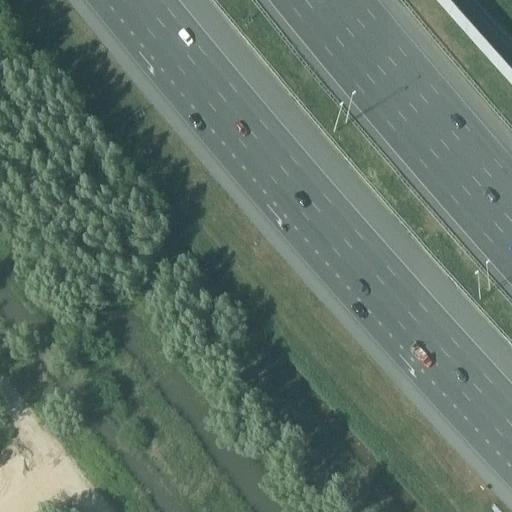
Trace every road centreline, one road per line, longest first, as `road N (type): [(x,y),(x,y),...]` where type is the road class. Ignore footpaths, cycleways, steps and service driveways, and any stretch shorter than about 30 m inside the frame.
road 1 (motorway): [(131,0),(511,437)]
road 2 (motorway): [(511,213),(328,0)]
